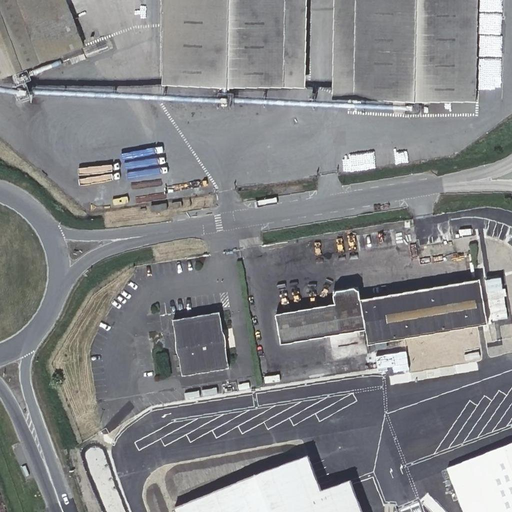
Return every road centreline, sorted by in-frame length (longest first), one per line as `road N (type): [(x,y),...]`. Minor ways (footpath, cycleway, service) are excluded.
road 1 (unclassified): [(145,235),(511,173)]
road 2 (unknown): [(393,424),(186,496),(161,497),(131,461),(139,428),(157,409)]
road 3 (unknown): [(500,0),(496,90),(480,133),(331,160)]
road 4 (unknown): [(156,18),(150,85),(157,104),(222,174),(259,256)]
road 5 (unknown): [(262,273),(162,298),(148,313),(137,344),(145,393),(157,409)]
road 6 (unknown): [(157,409),(367,382)]
road 7 (secondary): [(60,505),(26,387),(33,331)]
road 8 (unknown): [(262,273),(277,336),(320,369),(367,382)]
road 9 (unknown): [(322,0),(331,160)]
road 10 (unknown): [(367,382),(500,377)]
road 11 (secondary): [(0,387),(60,505)]
